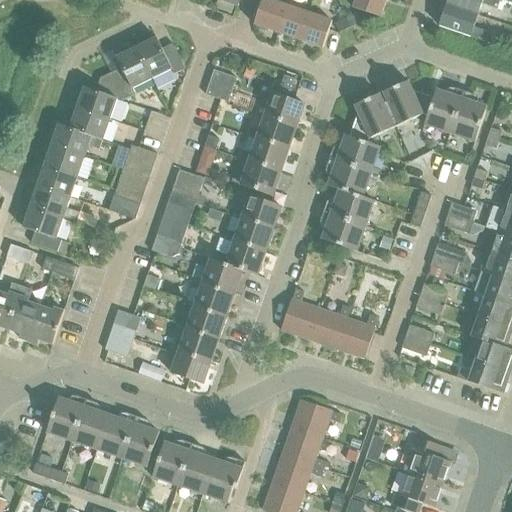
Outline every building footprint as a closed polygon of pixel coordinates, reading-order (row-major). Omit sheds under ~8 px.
[(263,0),(255,26),(277,34),(287,7),(266,0),(263,0)] [(387,0),(357,0),(354,10),(381,19),(387,0)] [(443,0),(442,3),(478,16),(482,4),(498,10),(501,1),(499,0),(443,0)] [(478,16),(442,3),(439,13),(444,15),(440,27),(470,38),(471,38),(486,43),(489,33),(474,28),(478,16)] [(277,34),(300,42),(309,15),(287,7),(277,34)] [(309,15),(300,42),(323,50),(332,23),(309,15)] [(351,29),(361,24),(358,16),(347,22),(351,29)] [(347,22),(337,27),(340,34),(351,29),(347,22)] [(158,40),(138,50),(153,81),(173,72),(175,76),(187,70),(174,46),(163,50),(158,40)] [(123,70),(113,75),(127,102),(137,96),(135,90),(153,81),(138,50),(118,60),(123,70)] [(215,72),(211,84),(233,92),(238,79),(215,72)] [(85,89),(78,109),(111,121),(118,100),(125,103),(127,102),(113,75),(101,80),(97,93),(85,89)] [(233,92),(211,84),(207,97),(229,105),(233,92)] [(475,143),(487,109),(473,104),(476,98),(454,90),(452,97),(437,91),(434,100),(414,93),(410,84),(357,108),(360,114),(352,137),(347,135),(342,151),(334,148),(327,170),(334,172),(329,188),(340,192),(336,205),(328,202),(321,224),(328,226),(323,241),(357,254),(375,203),(363,199),(381,148),(369,143),(370,139),(423,116),(428,117),(425,125),(475,143)] [(256,116),(265,119),(298,130),(306,107),(273,95),(268,110),(259,107),(256,116)] [(229,106),(238,109),(241,100),(233,97),(229,106)] [(78,109),(71,129),(93,137),(92,138),(103,142),(111,121),(78,109)] [(248,139),(257,142),(290,153),(298,130),(265,119),(260,133),(251,130),(248,139)] [(227,120),(220,133),(239,142),(245,129),(227,120)] [(53,147),(85,158),(89,147),(101,151),(103,142),(92,138),(93,137),(71,129),(60,126),(53,147)] [(491,130),(489,138),(500,142),(503,134),(491,130)] [(206,149),(217,153),(221,142),(210,138),(206,149)] [(500,142),(489,138),(486,147),(497,151),(500,142)] [(240,161),(249,165),(282,176),(290,153),(257,142),(252,155),(244,152),(240,161)] [(53,147),(46,167),(78,178),(85,158),(53,147)] [(124,172),(124,169),(128,158),(131,150),(122,147),(115,168),(124,172)] [(131,150),(128,158),(154,167),(158,156),(132,147),(131,150)] [(154,167),(128,158),(124,169),(151,178),(154,167)] [(282,176),(249,165),(245,178),(236,175),(233,184),(274,198),(282,176)] [(46,167),(38,189),(71,199),(78,178),(46,167)] [(477,171),(474,179),(485,183),(488,175),(477,171)] [(181,172),(177,183),(201,192),(205,181),(181,172)] [(122,174),(118,185),(145,194),(149,183),(122,174)] [(485,183),(474,179),(471,188),(482,192),(485,183)] [(177,183),(173,194),(197,202),(201,192),(177,183)] [(118,185),(115,197),(141,206),(145,194),(118,185)] [(38,189),(31,209),(64,220),(64,219),(77,223),(81,213),(68,209),(71,199),(38,189)] [(511,192),(510,192),(503,212),(511,215),(511,192)] [(411,225),(421,229),(432,196),(422,193),(411,225)] [(173,194),(169,204),(194,213),(197,202),(173,194)] [(141,206),(115,197),(111,208),(137,217),(141,206)] [(237,209),(233,218),(275,233),(283,210),(250,198),(245,212),(237,209)] [(169,204),(166,215),(190,224),(194,213),(169,204)] [(453,205),(450,216),(474,225),(478,213),(453,205)] [(64,220),(31,209),(24,230),(36,234),(32,245),(58,254),(62,243),(56,241),(64,220)] [(488,230),(496,233),(511,238),(511,215),(503,212),(495,210),(488,230)] [(166,215),(162,226),(186,234),(190,224),(166,215)] [(474,225),(450,216),(446,227),(470,236),(474,225)] [(226,241),(234,244),(267,255),(275,233),(233,218),(226,241)] [(162,226),(158,236),(182,245),(186,234),(162,226)] [(511,238),(496,233),(489,253),(511,260),(511,238)] [(182,245),(158,236),(152,253),(172,260),(178,257),(182,245)] [(384,237),(380,249),(390,252),(394,240),(384,237)] [(221,254),(218,262),(218,263),(244,272),(244,273),(259,278),(267,255),(234,244),(230,257),(221,254)] [(439,245),(435,257),(460,265),(464,254),(439,245)] [(8,258),(30,266),(34,254),(12,246),(8,258)] [(511,260),(489,253),(482,274),(493,278),(493,277),(511,283),(511,260)] [(209,269),(204,283),(204,284),(236,295),(244,273),(244,272),(218,263),(218,262),(203,257),(200,266),(209,269)] [(460,265),(435,257),(431,268),(456,277),(460,265)] [(43,271),(53,274),(57,262),(47,259),(43,271)] [(57,262),(53,274),(76,282),(80,269),(57,262)] [(338,265),(334,276),(345,280),(349,269),(338,265)] [(368,265),(365,274),(382,280),(385,271),(368,265)] [(475,294),(486,298),(511,306),(511,283),(493,277),(493,278),(482,274),(475,294)] [(145,288),(156,292),(160,281),(149,277),(145,288)] [(201,292),(196,306),(228,317),(236,295),(204,284),(204,283),(195,280),(192,289),(201,292)] [(22,287),(13,284),(9,297),(0,294),(0,328),(7,331),(22,287)] [(425,286),(421,297),(446,306),(450,295),(425,286)] [(29,304),(30,301),(33,291),(22,287),(7,331),(21,335),(20,340),(29,343),(41,308),(29,304)] [(282,332),(309,341),(320,310),(302,304),(306,294),(298,291),(294,301),(293,300),(282,332)] [(446,306),(421,297),(417,309),(442,318),(446,306)] [(454,297),(450,308),(471,315),(474,304),(454,297)] [(511,306),(486,298),(479,318),(511,328),(511,306)] [(193,315),(188,328),(188,329),(220,340),(228,317),(196,306),(187,303),(184,312),(193,315)] [(309,341),(338,351),(349,320),(353,310),(344,307),(340,317),(320,310),(309,341)] [(41,308),(29,343),(38,346),(39,342),(54,347),(65,313),(54,310),(53,312),(41,308)] [(120,312),(115,326),(138,334),(142,320),(120,312)] [(349,320),(338,351),(366,361),(376,330),(379,319),(371,316),(367,327),(349,320)] [(472,339),(483,343),(506,351),(507,349),(511,334),(511,328),(479,318),(472,339)] [(185,337),(180,351),(180,352),(212,363),(220,340),(188,329),(188,328),(179,325),(176,334),(185,337)] [(115,326),(111,338),(133,346),(138,334),(115,326)] [(411,327),(407,339),(432,347),(436,336),(411,327)] [(133,346),(111,338),(106,352),(129,360),(133,346)] [(432,347),(407,339),(403,350),(428,359),(432,347)] [(483,343),(476,363),(511,375),(511,371),(511,351),(507,349),(506,351),(483,343)] [(180,352),(180,351),(172,348),(169,357),(178,360),(172,375),(204,386),(212,363),(180,352)] [(459,374),(457,379),(464,381),(479,386),(504,395),(511,375),(476,363),(473,374),(461,369),(459,374)] [(47,435),(147,469),(159,434),(145,430),(148,422),(126,415),(124,422),(95,412),(98,405),(76,398),(74,405),(59,400),(47,435)] [(302,401),(292,430),(324,441),(330,421),(340,425),(343,417),(333,413),(333,412),(302,401)] [(292,430),(283,458),(324,472),(327,463),(317,460),(324,441),(292,430)] [(411,451),(404,472),(410,474),(410,475),(443,487),(452,463),(438,459),(442,448),(415,439),(411,451)] [(237,491),(246,465),(232,460),(230,467),(201,457),(204,450),(182,443),(180,449),(165,444),(153,479),(229,505),(234,490),(237,491)] [(351,450),(347,462),(355,465),(359,453),(351,450)] [(283,458),(274,485),(305,496),(312,475),(322,478),(324,472),(283,458)] [(33,475),(65,486),(69,476),(36,465),(33,475)] [(443,487),(410,475),(402,498),(395,496),(392,507),(406,511),(419,511),(422,505),(436,509),(443,487)] [(299,511),(305,496),(274,485),(264,511),(299,511)] [(359,485),(354,498),(367,503),(371,489),(359,485)] [(28,486),(22,502),(43,509),(49,493),(44,492),(28,486)] [(338,493),(334,504),(342,507),(346,495),(338,493)] [(353,501),(350,511),(363,511),(365,505),(353,501)]
